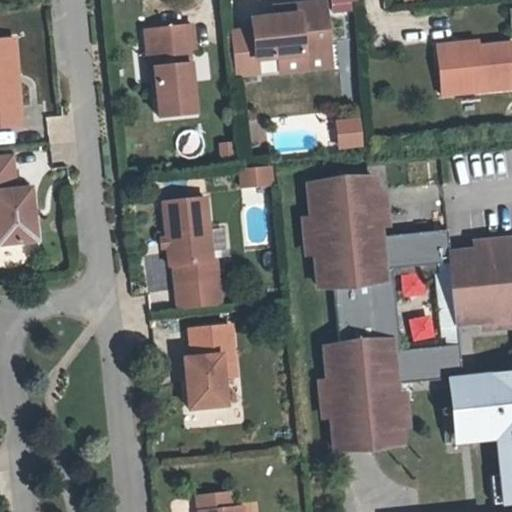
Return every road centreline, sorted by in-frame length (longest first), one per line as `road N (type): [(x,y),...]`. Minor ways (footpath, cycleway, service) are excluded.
road 1 (residential): [(27,511),(9,340),(25,312),(105,285)]
road 2 (residential): [(78,0),(105,285)]
road 3 (residential): [(105,285),(131,511)]
